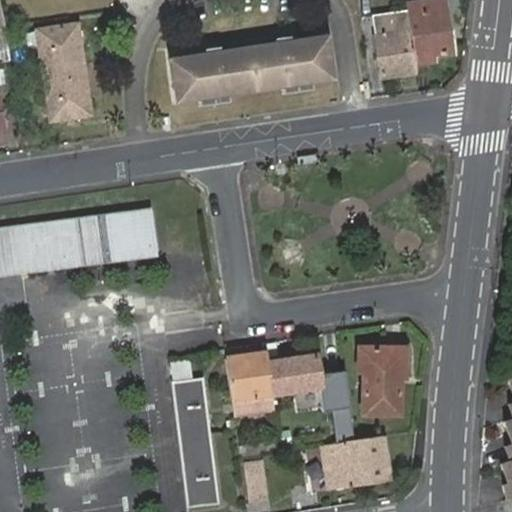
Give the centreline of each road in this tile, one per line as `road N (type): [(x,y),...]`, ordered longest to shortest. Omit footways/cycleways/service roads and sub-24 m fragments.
road 1 (residential): [(464,299),(413,294),(279,315),(248,311),(238,291),(218,149)]
road 2 (residential): [(218,149),(487,106)]
road 3 (residential): [(0,180),(218,149)]
road 4 (tertiary): [(464,299),(447,511)]
road 5 (tertiary): [(487,106),(464,299)]
